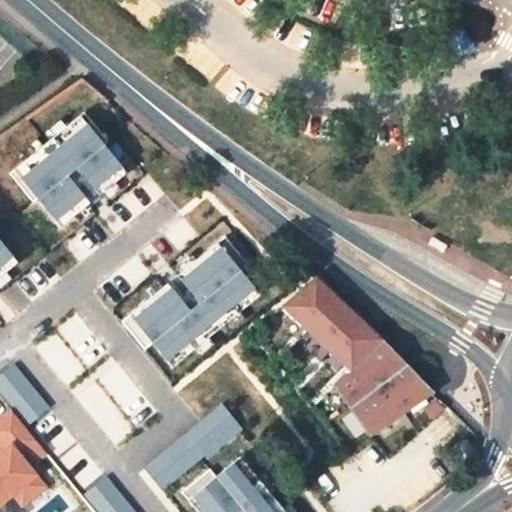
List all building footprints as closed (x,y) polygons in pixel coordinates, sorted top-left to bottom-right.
[(109,139),(85,111),(10,172),(34,201),(38,197),(61,225),(91,201),(73,179),(71,180),(66,174),(77,165),(100,193),(127,171),(104,143),(109,139)] [(91,201),(100,193),(77,165),(66,174),(71,180),(73,179),(91,201)] [(233,220),(227,229),(250,249),(257,241),(233,220)] [(247,264),(224,236),(176,276),(194,297),(196,295),(201,301),(189,311),(167,284),(121,322),(145,350),(152,344),(172,368),(260,294),(240,270),(247,264)] [(0,275),(18,261),(0,238),(0,275)] [(176,276),(167,284),(189,311),(201,301),(196,295),(194,297),(176,276)] [(334,383),(369,431),(431,389),(382,339),(314,277),(284,304),(345,364),(347,370),(334,383)] [(0,382),(32,422),(53,405),(17,361),(0,375),(0,382)] [(136,425),(154,413),(120,364),(94,381),(93,381),(79,391),(100,423),(124,407),(136,425)] [(145,469),(163,490),(205,454),(207,457),(242,428),(222,404),(145,469)] [(38,439),(13,409),(0,419),(0,440),(6,448),(0,453),(0,502),(13,491),(23,503),(45,485),(20,454),(38,439)] [(452,456),(460,464),(465,464),(471,464),(476,459),(477,450),(468,440),(460,440),(451,446),(452,456)] [(210,468),(182,491),(199,511),(286,511),(240,455),(216,475),(210,468)] [(137,511),(107,476),(86,493),(102,511),(137,511)] [(376,509),(377,511),(392,511),(386,502),(376,509)] [(511,511),(511,503),(500,511),(511,511)]
